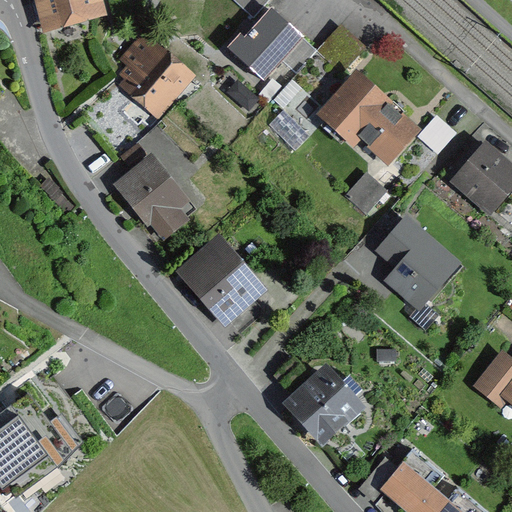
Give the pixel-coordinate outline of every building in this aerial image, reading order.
[(34,0),(43,33),(107,16),(102,0),(34,0)] [(269,0),(234,0),(254,17),(269,0)] [(296,73),(317,50),(270,8),(244,37),(240,33),(227,47),(265,81),(282,61),(296,73)] [(340,24),(317,50),(342,73),(366,47),(340,24)] [(159,120),(197,77),(144,30),(119,59),(126,65),(119,74),(124,79),(119,85),(159,120)] [(422,129),(356,70),(316,115),(354,149),(362,140),(369,146),(367,148),(388,167),(422,129)] [(273,78),(258,95),(267,103),(282,87),(273,78)] [(260,99),(237,80),(226,93),(249,111),(260,99)] [(274,100),(283,109),(302,88),(292,80),(274,100)] [(309,135),(283,110),(269,124),(295,150),(309,135)] [(457,133),(437,115),(417,137),(437,155),(457,133)] [(511,191),(511,163),(485,140),(450,182),(490,217),(511,191)] [(191,201),(152,153),(149,155),(138,142),(120,156),(131,170),(112,184),(148,229),(151,226),(164,242),(191,220),(181,209),(191,201)] [(388,190),(366,172),(345,196),(366,215),(388,190)] [(462,263),(406,215),(375,251),(396,268),(384,281),(416,309),(409,317),(425,331),(438,315),(425,304),(462,263)] [(224,329),(231,323),(240,334),(265,312),(256,301),(268,290),(218,233),(174,272),(224,329)] [(396,349),(377,349),(377,361),(396,361),(396,349)] [(511,358),(502,350),(473,387),(501,409),(507,403),(511,406),(511,358)] [(293,357),(273,376),(292,396),(312,377),(293,357)] [(366,408),(357,398),(364,391),(349,375),(342,382),(326,365),(312,377),(292,396),(282,405),(322,449),(366,408)] [(53,441),(15,403),(0,417),(0,439),(6,446),(0,452),(0,458),(18,476),(53,441)] [(382,493),(404,511),(436,511),(448,499),(435,489),(445,477),(412,449),(398,467),(386,457),(359,490),(374,502),(382,493)] [(487,511),(458,487),(448,499),(436,511),(487,511)]
